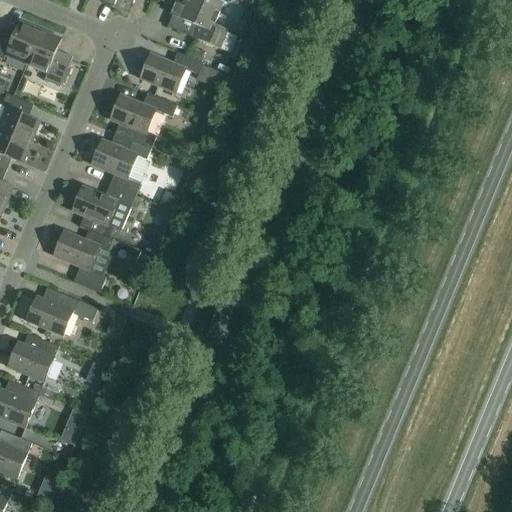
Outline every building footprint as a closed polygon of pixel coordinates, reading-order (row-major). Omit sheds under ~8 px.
[(172,16),(167,28),(220,50),(227,33),(228,31),(224,29),(216,26),(224,5),(213,0),(186,0),(184,6),(176,3),(171,16),(172,16)] [(26,66),(40,32),(19,23),(15,34),(3,29),(2,32),(0,31),(0,59),(4,61),(6,57),(26,66)] [(62,40),(40,32),(26,66),(47,74),(44,82),(60,89),(72,58),(57,52),(62,40)] [(186,71),(199,76),(203,67),(203,65),(178,54),(173,65),(150,56),(140,80),(176,95),(186,71)] [(203,67),(199,76),(215,83),(219,73),(203,67)] [(0,123),(0,130),(31,144),(40,123),(29,118),(34,106),(7,95),(2,107),(6,109),(0,123)] [(120,97),(110,121),(119,125),(115,135),(150,149),(155,137),(147,134),(156,112),(172,119),(177,107),(148,95),(143,106),(120,97)] [(0,169),(7,172),(11,160),(23,165),(31,144),(0,130),(0,169)] [(102,142),(92,166),(114,175),(110,187),(136,197),(140,186),(150,163),(145,161),(150,149),(115,135),(111,145),(102,142)] [(0,207),(4,209),(13,188),(2,183),(7,172),(0,169),(0,207)] [(83,188),(72,213),(84,218),(79,228),(89,232),(104,238),(104,237),(110,240),(114,230),(121,233),(131,209),(136,197),(110,187),(105,198),(83,188)] [(172,211),(178,197),(165,192),(159,206),(172,211)] [(63,217),(66,206),(47,200),(43,211),(63,217)] [(64,233),(54,258),(80,268),(76,280),(101,290),(106,279),(103,278),(113,255),(108,253),(113,241),(110,240),(104,237),(104,238),(89,232),(85,242),(64,233)] [(154,257),(141,252),(135,265),(148,271),(154,257)] [(37,298),(27,323),(63,338),(73,315),(93,323),(98,311),(47,290),(43,301),(37,298)] [(112,322),(124,327),(127,320),(115,315),(112,322)] [(28,336),(24,347),(18,344),(8,369),(44,384),(59,348),(28,336)] [(9,382),(5,392),(0,390),(0,419),(25,430),(40,394),(9,382)] [(0,473),(18,480),(32,445),(1,432),(0,434),(0,473)] [(0,511),(4,511),(13,491),(0,485),(0,511)]
